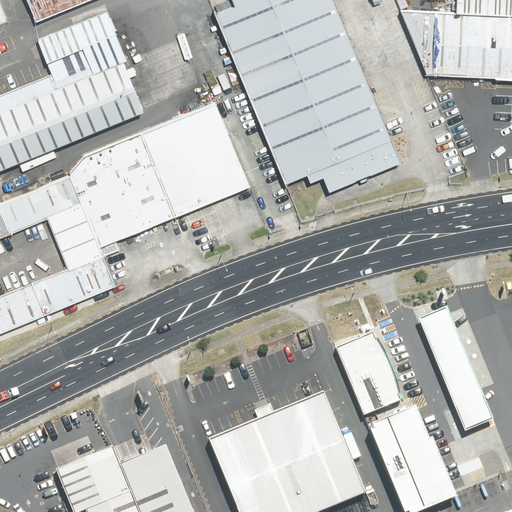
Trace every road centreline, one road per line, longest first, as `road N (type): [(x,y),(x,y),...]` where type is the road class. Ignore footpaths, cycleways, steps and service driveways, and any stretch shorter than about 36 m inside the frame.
road 1 (primary): [(511,239),(326,273),(222,310),(0,414)]
road 2 (primary): [(0,378),(290,250),(443,212),(511,204)]
